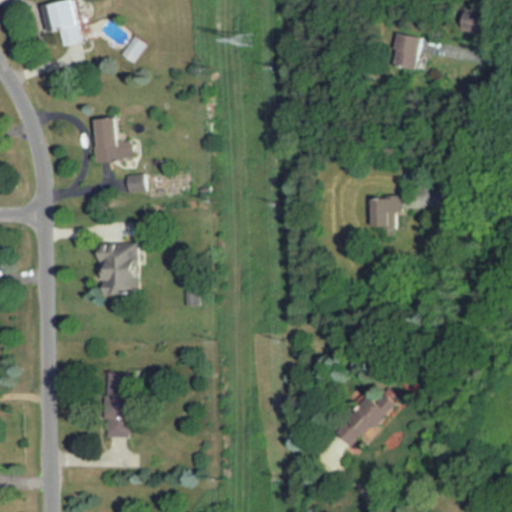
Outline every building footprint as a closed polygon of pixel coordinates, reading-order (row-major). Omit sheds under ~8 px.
[(68,0),(48,4),(53,31),(63,29),(66,44),(86,40),(78,0),(68,0)] [(466,31),(495,35),(498,14),(469,10),(466,31)] [(150,44),(140,35),(126,51),(136,60),(150,44)] [(401,65),(422,65),(422,35),(401,35),(401,65)] [(99,161),(140,158),(138,140),(125,141),(123,117),(96,119),(99,161)] [(131,172),(133,189),(149,187),(147,170),(131,172)] [(378,196),(378,226),(401,226),(401,196),(378,196)] [(143,241),(102,242),(103,263),(107,263),(108,293),(145,292),(143,241)] [(189,282),(189,301),(200,301),(199,281),(189,282)] [(111,372),(110,435),(137,435),(138,373),(111,372)] [(392,391),(384,398),(374,387),(333,422),(356,447),(404,405),(392,391)]
